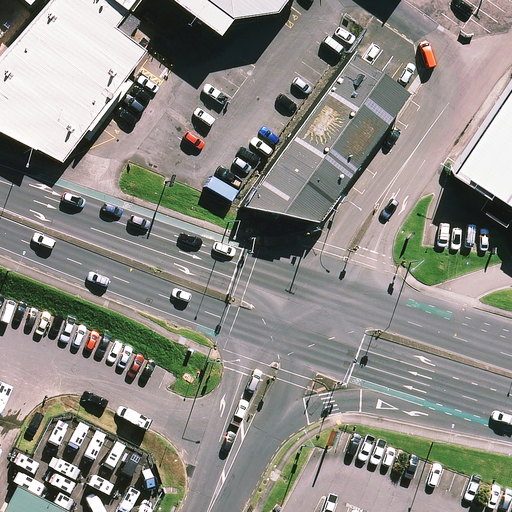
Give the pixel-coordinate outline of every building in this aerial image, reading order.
[(39,0),(0,44),(0,118),(61,149),(143,41),(106,13),(115,0),(39,0)] [(272,0),(200,0),(223,16),(266,10),(272,0)] [(404,83),(345,43),(240,196),(316,214),(404,83)] [(511,66),(452,156),(511,196),(511,66)] [(0,507),(0,511),(85,511),(87,510),(16,475),(0,507)]
